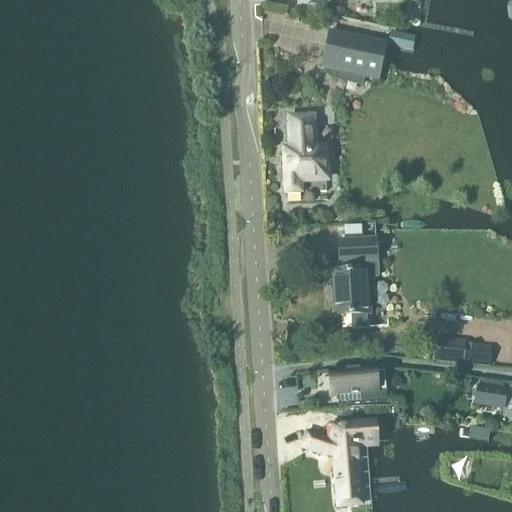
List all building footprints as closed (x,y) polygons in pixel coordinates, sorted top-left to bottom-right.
[(328,32),(320,67),(336,71),(335,79),(362,85),(364,78),(376,81),(379,67),(380,64),(384,45),(328,32)] [(312,149),(311,118),(290,119),(291,150),(285,150),(287,203),(326,201),(323,149),(312,149)] [(366,328),(365,315),(370,315),(367,283),(378,276),(376,240),(339,242),(342,273),(330,274),(333,317),(352,316),(353,329),(366,328)] [(489,367),(491,346),(465,343),(466,341),(434,338),(431,361),(489,367)] [(374,370),(328,374),(330,398),(337,398),(338,407),(384,404),(388,373),(374,371),(374,370)] [(505,393),(478,388),(476,404),(502,409),(505,393)] [(359,444),(358,431),(375,430),(374,416),(339,419),(340,428),(326,429),(328,442),(307,434),(302,447),(334,459),(337,507),(355,506),(353,471),(351,444),(359,444)]
